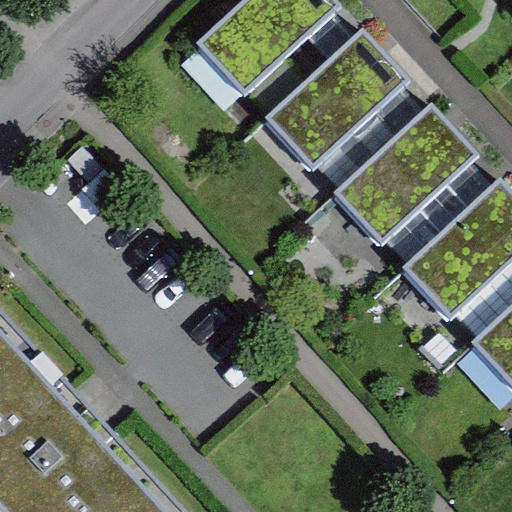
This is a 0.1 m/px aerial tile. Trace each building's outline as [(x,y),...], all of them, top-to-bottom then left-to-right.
[(237,100),(340,8),(333,0),(249,0),(192,51),(237,100)] [(307,175),(410,84),(366,35),(263,126),(307,175)] [(379,252),(480,161),(433,109),(331,199),(379,252)] [(445,323),(511,263),(511,195),(501,184),(400,273),(445,323)] [(511,394),(511,310),(470,348),(511,394)] [(182,511),(0,313),(0,511),(182,511)]
